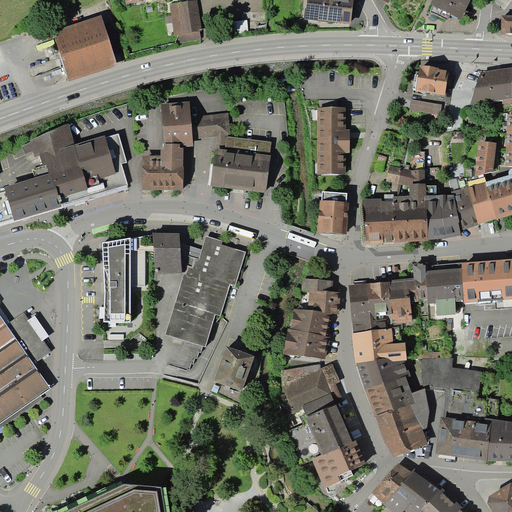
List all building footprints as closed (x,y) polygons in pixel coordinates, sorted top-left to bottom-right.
[(180,43),(201,40),(200,31),(202,31),(197,0),(169,5),(175,36),(179,35),(180,43)] [(306,0),(305,18),(328,21),(330,0),(306,0)] [(330,0),(328,21),(351,24),(353,0),(330,0)] [(432,0),(430,4),(433,6),(451,14),(461,19),(470,0),(432,0)] [(448,20),(451,14),(433,6),(430,12),(448,20)] [(501,34),(511,34),(511,14),(501,15),(501,34)] [(101,15),(52,31),(69,81),(118,65),(101,15)] [(416,91),(445,95),(449,70),(439,69),(439,68),(420,65),(416,91)] [(470,105),(503,99),(511,98),(511,67),(481,73),(470,105)] [(412,99),(410,110),(440,115),(442,104),(412,99)] [(217,137),(217,148),(225,149),(227,136),(231,137),(229,113),(191,117),(190,101),(161,104),(164,143),(180,143),(180,148),(184,148),(184,147),(193,146),(193,139),(217,137)] [(318,174),(346,174),(346,153),(350,153),(350,129),(346,130),(346,108),(317,108),(318,174)] [(0,221),(14,218),(14,220),(62,206),(61,204),(128,185),(122,163),(127,162),(119,133),(105,137),(105,135),(75,144),(69,124),(66,124),(30,140),(31,141),(22,147),(26,154),(33,150),(35,157),(40,155),(43,166),(47,164),(50,174),(35,178),(4,187),(6,191),(0,192),(0,221)] [(211,186),(266,193),(271,155),(270,155),(271,142),(231,137),(227,136),(225,149),(217,148),(216,148),(211,186)] [(497,142),(479,140),(475,176),(478,176),(478,175),(493,171),(497,142)] [(161,147),(161,155),(143,155),(143,165),(142,165),(142,190),(183,190),(184,148),(180,148),(180,143),(164,143),(164,147),(161,147)] [(387,157),(379,154),(377,160),(385,163),(387,157)] [(47,164),(43,166),(32,169),(35,178),(50,174),(47,164)] [(403,168),(389,165),(386,181),(392,183),(392,194),(394,194),(394,196),(399,196),(400,190),(401,184),(410,186),(410,184),(425,184),(425,170),(412,170),(409,169),(403,168)] [(509,175),(486,182),(487,186),(511,179),(511,168),(511,169),(510,169),(509,170),(509,172),(509,173),(509,174),(509,175)] [(468,182),(469,186),(486,182),(485,177),(468,182)] [(449,180),(452,191),(460,189),(456,178),(449,180)] [(511,179),(487,186),(487,187),(496,219),(497,219),(511,214),(511,179)] [(496,219),(487,187),(487,186),(486,182),(469,186),(468,187),(479,224),(496,219)] [(426,206),(425,195),(426,195),(426,185),(426,183),(425,184),(410,184),(410,186),(410,196),(399,196),(394,196),(393,196),(393,201),(394,219),(395,242),(428,240),(427,206),(426,206)] [(452,195),(436,195),(436,185),(426,185),(426,195),(425,195),(426,206),(427,206),(428,240),(444,238),(461,235),(460,230),(458,223),(460,222),(454,194),(452,195)] [(458,223),(460,230),(479,225),(479,224),(468,187),(460,189),(452,191),(451,192),(452,195),(454,194),(460,222),(458,223)] [(322,200),(320,200),(318,232),(347,234),(349,202),(347,202),(347,193),(322,191),(322,200)] [(382,198),(362,199),(362,205),(364,244),(395,242),(394,219),(393,201),(385,201),(382,201),(382,198)] [(202,249),(180,243),(180,233),(153,233),(153,235),(154,250),(155,273),(182,274),(182,271),(184,272),(165,334),(206,347),(216,315),(221,316),(231,284),(235,285),(246,252),(222,244),(222,241),(206,236),(202,249)] [(130,237),(102,242),(105,293),(104,322),(131,322),(131,287),(131,250),(145,250),(154,250),(153,235),(130,239),(130,237)] [(145,287),(145,250),(131,250),(131,287),(145,287)] [(511,258),(462,263),(462,268),(464,301),(465,302),(511,298),(511,258)] [(425,263),(413,264),(415,278),(416,299),(428,299),(425,270),(425,263)] [(464,301),(462,268),(433,270),(425,270),(428,299),(428,304),(436,303),(437,316),(456,314),(455,301),(464,301)] [(306,278),(302,278),(301,289),(310,290),(333,291),(333,280),(313,279),(306,278)] [(354,332),(392,328),(396,328),(396,323),(413,321),(411,302),(417,301),(416,299),(415,278),(389,280),(389,281),(349,285),(354,332)] [(333,291),(310,290),(308,310),(331,314),(339,314),(341,292),(333,291)] [(0,315),(6,325),(11,322),(0,306),(0,302),(0,301),(0,315)] [(308,310),(294,307),(290,329),(288,328),(283,351),(325,359),(330,337),(327,336),(331,314),(308,310)] [(0,423),(50,388),(33,364),(51,352),(24,313),(11,322),(6,325),(0,315),(0,423)] [(353,348),(394,343),(392,328),(354,332),(352,333),(353,348)] [(394,343),(353,348),(355,363),(356,363),(388,358),(392,361),(405,360),(407,360),(406,343),(394,343)] [(255,356),(226,346),(213,381),(242,391),(255,356)] [(436,359),(422,359),(422,374),(424,388),(425,388),(425,389),(446,391),(443,417),(448,417),(452,388),(480,391),(482,371),(452,367),(454,358),(436,357),(436,359)] [(388,358),(356,363),(365,389),(375,416),(376,416),(411,404),(415,402),(412,393),(406,376),(410,375),(405,360),(392,361),(388,358)] [(321,364),(281,370),(281,386),(285,394),(279,396),(288,416),(303,409),(302,406),(331,393),(336,404),(344,401),(337,384),(340,382),(333,363),(321,368),(321,364)] [(411,404),(423,428),(427,427),(429,412),(425,389),(425,388),(424,388),(412,393),(415,402),(411,404)] [(331,393),(302,406),(303,409),(307,416),(305,417),(322,455),(322,456),(353,442),(353,441),(336,404),(331,393)] [(385,442),(395,457),(429,444),(423,428),(411,404),(376,416),(385,442)] [(490,423),(491,419),(485,418),(485,422),(448,417),(443,417),(441,416),(436,454),(487,460),(492,423),(490,423)] [(511,421),(491,419),(490,423),(492,423),(487,460),(511,461),(511,421)] [(356,440),(353,441),(353,442),(322,456),(322,455),(312,459),(325,489),(341,481),(340,481),(338,476),(351,471),(366,464),(356,440)] [(411,472),(397,463),(371,493),(383,505),(401,485),(400,484),(411,472)] [(419,511),(439,490),(414,469),(411,472),(400,484),(401,485),(383,505),(391,511),(402,511),(405,510),(407,511),(419,511)] [(353,475),(351,471),(338,476),(340,481),(353,475)] [(511,511),(511,482),(511,483),(489,495),(487,503),(492,511),(511,511)] [(165,511),(161,486),(124,483),(62,511),(165,511)] [(466,511),(442,488),(439,490),(419,511),(466,511)]
